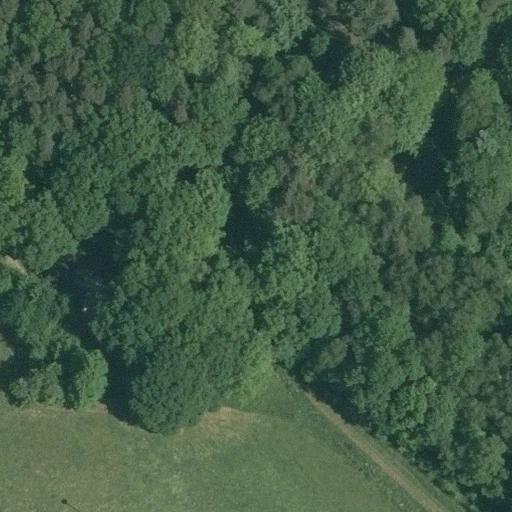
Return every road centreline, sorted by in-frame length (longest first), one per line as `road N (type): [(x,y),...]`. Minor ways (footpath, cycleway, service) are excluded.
road 1 (track): [(438,511),(294,374)]
road 2 (track): [(119,197),(117,237),(151,264),(172,354)]
road 3 (track): [(0,207),(175,192)]
